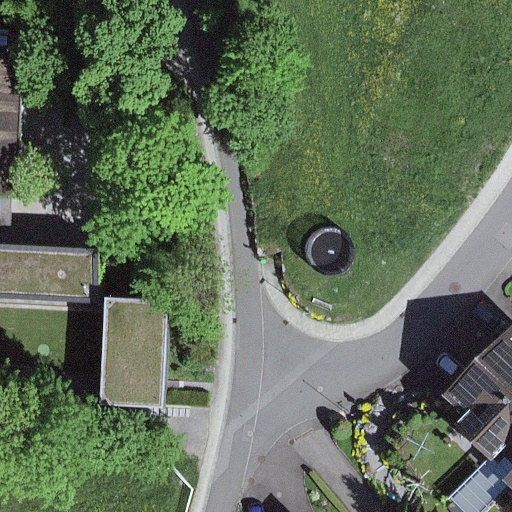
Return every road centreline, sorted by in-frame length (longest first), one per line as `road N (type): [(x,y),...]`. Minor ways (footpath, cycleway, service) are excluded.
road 1 (residential): [(273,415),(218,81),(191,0)]
road 2 (residential): [(511,239),(365,382),(273,415)]
